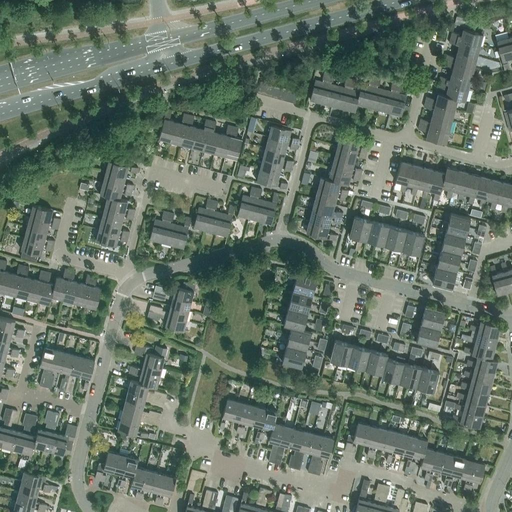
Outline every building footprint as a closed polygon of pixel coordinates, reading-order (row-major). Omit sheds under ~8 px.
[(456,16),(455,24),(465,26),(465,25),(467,20),(467,19),(456,16)] [(465,25),(465,26),(473,28),(474,22),(475,21),(467,19),(467,20),(465,25)] [(463,28),(460,40),(480,45),(483,34),(463,28)] [(496,41),(502,60),(511,57),(511,52),(508,37),(496,41)] [(460,40),(457,51),(477,56),(480,45),(460,40)] [(457,51),(454,62),(474,67),(477,56),(457,51)] [(454,62),(451,73),(471,78),(474,67),(454,62)] [(451,73),(448,84),(468,89),(471,78),(451,73)] [(321,102),(326,82),(315,79),(310,99),(321,102)] [(257,93),(263,94),(267,83),(260,81),(257,93)] [(326,82),(321,102),(332,105),(337,85),(326,82)] [(267,83),(263,94),(270,96),(273,84),(267,83)] [(356,103),(357,103),(367,106),(372,86),(361,83),(359,91),(356,103)] [(273,84),(270,96),(276,98),(279,86),(273,84)] [(448,84),(445,95),(457,98),(465,101),(468,89),(448,84)] [(337,85),(332,105),(343,108),(348,88),(337,85)] [(279,86),(276,98),(282,99),(285,88),(279,86)] [(372,86),(367,106),(379,109),(384,89),(372,86)] [(285,88),(282,99),(288,101),(291,90),(285,88)] [(348,88),(343,108),(355,111),(357,103),(356,103),(359,91),(348,88)] [(384,89),(379,109),(390,112),(395,92),(384,89)] [(291,90),(288,101),(294,103),(298,91),(291,90)] [(395,92),(390,112),(401,115),(406,95),(395,92)] [(504,100),(509,101),(511,100),(511,92),(503,95),(504,100)] [(438,93),(435,104),(454,109),(457,98),(445,95),(438,93)] [(435,104),(432,115),(451,120),(454,109),(435,104)] [(432,115),(429,126),(448,131),(451,120),(432,115)] [(163,118),(162,123),(158,138),(159,138),(170,141),(175,121),(163,118)] [(175,121),(170,141),(181,144),(186,124),(175,121)] [(186,124),(181,144),(192,146),(197,127),(186,124)] [(271,125),(268,136),(288,141),(291,130),(271,125)] [(429,126),(426,138),(445,143),(448,131),(429,126)] [(197,127),(192,146),(203,149),(208,130),(197,127)] [(208,130),(203,149),(214,152),(219,133),(208,130)] [(219,133),(214,152),(225,155),(230,136),(219,133)] [(337,145),(357,150),(360,139),(340,134),(337,145)] [(230,136),(225,155),(236,158),(242,139),(230,136)] [(265,147),(285,152),(288,141),(268,136),(265,147)] [(357,150),(337,145),(334,156),(354,161),(357,150)] [(282,163),(285,152),(265,147),(262,158),(282,163)] [(310,149),(307,160),(313,162),(316,151),(310,149)] [(354,161),(334,156),(331,167),(351,172),(354,161)] [(282,163),(262,158),(259,169),(279,174),(282,163)] [(108,160),(105,171),(125,176),(128,165),(108,160)] [(404,191),(406,184),(411,164),(400,161),(395,181),(401,182),(399,190),(404,191)] [(411,164),(406,184),(412,185),(410,193),(415,194),(417,186),(422,167),(411,164)] [(240,165),(237,175),(244,177),(246,169),(249,170),(249,167),(240,165)] [(351,172),(331,167),(328,178),(340,182),(348,184),(351,172)] [(422,167),(417,186),(423,188),(421,196),(422,196),(426,197),(428,189),(433,170),(422,167)] [(446,167),(444,173),(445,173),(441,186),(447,188),(445,196),(450,197),(452,189),(457,170),(446,167)] [(256,181),(276,186),(279,175),(279,174),(259,169),(256,181)] [(433,170),(428,189),(434,191),(432,199),(437,200),(439,192),(440,192),(441,186),(445,173),(444,173),(433,170)] [(457,170),(452,189),(459,191),(457,199),(461,200),(463,192),(469,173),(457,170)] [(125,176),(105,171),(103,182),(122,187),(125,176)] [(469,173),(463,192),(470,194),(468,202),(472,203),(475,195),(480,176),(469,173)] [(337,193),(340,182),(328,178),(321,176),(318,188),(337,193)] [(480,176),(475,195),(481,197),(479,205),(483,206),(485,198),(491,179),(480,176)] [(491,179),(485,198),(492,200),(490,208),(494,209),(497,201),(502,182),(491,179)] [(89,184),(81,182),(79,188),(87,190),(89,184)] [(100,194),(107,196),(107,195),(119,198),(122,187),(103,182),(100,194)] [(511,184),(502,182),(497,201),(503,203),(501,211),(505,212),(507,204),(511,186),(511,184)] [(337,193),(318,188),(315,199),(334,204),(337,193)] [(248,217),(254,197),(242,194),(237,214),(248,217)] [(127,200),(119,198),(107,195),(107,196),(104,207),(124,212),(127,200)] [(248,217),(259,220),(265,200),(254,197),(248,217)] [(334,204),(315,199),(312,210),(331,215),(334,204)] [(276,203),(265,200),(259,220),(271,223),(276,203)] [(52,209),(33,204),(30,216),(49,221),(52,209)] [(104,207),(102,217),(121,223),(124,212),(104,207)] [(204,229),(209,209),(198,207),(193,226),(204,229)] [(209,209),(204,229),(215,232),(221,212),(209,209)] [(331,215),(312,210),(309,221),(328,226),(331,215)] [(232,215),(221,212),(215,232),(227,235),(232,215)] [(467,227),(470,217),(450,212),(448,222),(467,227)] [(30,216),(27,227),(46,232),(49,221),(30,216)] [(358,238),(363,218),(354,216),(349,235),(358,238)] [(118,234),(121,223),(102,217),(99,228),(118,234)] [(363,218),(358,238),(366,240),(372,220),(363,218)] [(161,241),(166,222),(154,219),(149,238),(161,241)] [(372,220),(366,240),(375,242),(380,223),(372,220)] [(328,226),(309,221),(306,232),(325,237),(328,226)] [(166,222),(161,241),(172,244),(177,224),(166,222)] [(467,227),(448,222),(445,230),(465,235),(467,227)] [(380,223),(375,242),(384,245),(389,225),(380,223)] [(177,224),(172,244),(183,247),(188,227),(177,224)] [(389,225),(384,245),(393,247),(398,227),(389,225)] [(43,243),(46,232),(27,227),(24,238),(43,243)] [(398,227),(393,247),(401,249),(406,230),(398,227)] [(118,234),(99,228),(96,240),(115,245),(118,234)] [(406,230),(401,249),(410,251),(415,232),(406,230)] [(465,235),(445,230),(443,239),(463,244),(465,235)] [(419,254),(419,253),(424,234),(415,232),(410,251),(419,254)] [(21,249),(22,250),(21,256),(36,260),(38,254),(40,254),(43,243),(24,238),(21,249)] [(463,244),(443,239),(441,248),(461,253),(463,244)] [(461,253),(441,248),(439,256),(458,261),(461,253)] [(458,261),(439,256),(436,265),(456,270),(458,261)] [(503,271),(508,291),(511,289),(511,268),(507,270),(505,262),(500,263),(503,271)] [(456,270),(436,265),(434,274),(454,279),(456,270)] [(494,265),(489,266),(492,274),(491,274),(496,294),(508,291),(503,271),(496,273),(494,265)] [(0,290),(5,292),(10,272),(0,269),(0,290)] [(295,281),(314,286),(317,277),(297,271),(295,281)] [(10,272),(5,292),(16,295),(21,275),(10,272)] [(454,279),(434,274),(432,283),(452,288),(454,279)] [(16,295),(27,298),(32,278),(21,275),(16,295)] [(51,296),(62,299),(67,279),(56,276),(54,284),(51,296)] [(43,281),(32,278),(27,298),(38,301),(43,281)] [(62,299),(73,302),(78,282),(67,279),(62,299)] [(43,281),(38,301),(49,304),(51,296),(54,284),(43,281)] [(154,291),(191,300),(195,284),(183,281),(182,287),(176,285),(174,292),(172,292),(167,290),(167,288),(155,285),(154,291)] [(292,289),(312,294),(314,286),(295,281),(292,289)] [(78,282),(73,302),(84,305),(89,285),(78,282)] [(89,285),(84,305),(96,308),(100,293),(101,288),(89,285)] [(290,298),(310,303),(312,294),(292,289),(290,298)] [(191,300),(154,291),(152,296),(164,300),(165,297),(170,299),(170,298),(172,299),(170,306),(188,310),(191,300)] [(288,307),(307,312),(310,303),(290,298),(288,307)] [(150,304),(148,310),(186,320),(188,310),(170,306),(168,312),(166,312),(167,311),(161,310),(162,308),(150,304)] [(442,320),(445,310),(425,305),(423,314),(442,320)] [(286,315),(305,321),(307,312),(288,307),(286,315)] [(186,320),(148,310),(147,316),(159,319),(160,317),(165,318),(167,319),(165,326),(183,330),(186,320)] [(440,328),(442,320),(423,314),(420,323),(440,328)] [(13,327),(15,320),(0,315),(0,326),(23,333),(24,329),(15,327),(13,327)] [(303,329),(305,321),(286,315),(283,325),(291,327),(291,326),(303,329)] [(500,325),(481,320),(479,326),(471,324),(469,329),(472,330),(497,336),(500,325)] [(438,337),(440,328),(420,323),(418,332),(438,337)] [(22,337),(23,333),(0,326),(0,337),(9,340),(11,333),(13,334),(22,337)] [(291,326),(291,327),(289,335),(308,340),(311,331),(303,329),(291,326)] [(468,335),(467,340),(475,342),(494,347),(497,336),(472,330),(470,336),(468,335)] [(418,332),(416,341),(435,346),(438,337),(418,332)] [(308,340),(289,335),(286,344),(306,349),(308,340)] [(8,347),(9,340),(0,337),(0,348),(18,353),(19,349),(10,347),(8,347)] [(334,340),(329,359),(338,362),(344,342),(334,340)] [(344,342),(338,362),(347,364),(352,345),(344,342)] [(475,342),(473,349),(465,346),(464,351),(472,353),(471,354),(477,355),(491,358),(494,347),(475,342)] [(144,362),(161,367),(166,347),(156,345),(154,353),(151,353),(153,347),(137,343),(134,353),(143,355),(145,355),(144,362)] [(306,349),(286,344),(284,352),(304,358),(306,349)] [(352,345),(347,364),(356,366),(361,347),(352,345)] [(44,366),(42,373),(39,385),(45,386),(54,349),(44,347),(40,365),(44,366)] [(361,347),(356,366),(365,369),(370,349),(361,347)] [(17,356),(18,353),(0,348),(0,358),(4,360),(6,353),(8,354),(17,356)] [(54,349),(45,386),(51,388),(54,376),(51,375),(53,370),(53,368),(60,370),(64,352),(54,349)] [(370,349),(365,369),(373,371),(378,351),(370,349)] [(373,371),(382,373),(386,358),(388,354),(378,351),(373,371)] [(64,352),(60,370),(66,372),(66,374),(65,374),(64,379),(62,378),(59,390),(64,391),(74,354),(64,352)] [(282,362),(301,367),(304,358),(284,352),(282,362)] [(74,354),(64,391),(70,393),(74,381),(71,380),(73,375),(72,375),(73,373),(79,375),(84,357),(74,354)] [(477,355),(476,361),(468,359),(466,364),(474,366),(494,371),(497,360),(491,358),(477,355)] [(84,357),(79,375),(86,377),(86,379),(85,379),(83,388),(87,389),(94,360),(84,357)] [(3,366),(4,360),(0,358),(0,369),(13,373),(14,369),(5,367),(3,366)] [(382,373),(381,377),(390,380),(395,360),(386,358),(382,373)] [(395,360),(390,380),(399,382),(404,362),(395,360)] [(161,367),(144,362),(142,368),(140,368),(131,365),(130,369),(159,376),(161,367)] [(404,362),(399,382),(407,384),(412,364),(404,362)] [(412,364),(407,384),(416,386),(421,367),(412,364)] [(474,366),(473,372),(465,370),(464,375),(471,377),(491,382),(494,371),(474,366)] [(421,367),(416,386),(425,389),(430,369),(421,367)] [(159,376),(130,369),(129,372),(138,375),(140,375),(138,382),(148,384),(148,385),(156,387),(159,376)] [(430,369),(425,389),(434,391),(439,371),(430,369)] [(471,377),(470,383),(462,381),(461,386),(469,388),(488,393),(491,382),(471,377)] [(138,382),(131,379),(128,390),(165,399),(166,393),(154,390),(154,393),(149,391),(147,391),(148,385),(148,384),(138,382)] [(9,389),(8,389),(0,386),(0,396),(6,398),(9,389)] [(459,392),(458,397),(466,399),(485,404),(487,397),(488,395),(488,393),(469,388),(467,394),(459,392)] [(165,399),(128,390),(125,399),(143,404),(145,397),(147,398),(152,400),(151,402),(163,405),(165,399)] [(226,417),(233,419),(237,401),(227,398),(219,427),(223,428),(226,419),(225,419),(226,417)] [(143,404),(125,399),(123,409),(160,419),(161,413),(149,410),(149,412),(144,411),(142,411),(143,404)] [(456,403),(455,408),(463,410),(482,415),(484,410),(484,408),(485,404),(466,399),(464,405),(456,403)] [(236,432),(239,433),(247,403),(237,401),(233,419),(239,421),(239,423),(238,422),(236,432)] [(246,422),(252,424),(257,406),(247,403),(239,433),(243,433),(245,424),(246,422)] [(256,437),(259,438),(267,409),(257,406),(252,424),(259,426),(258,428),(256,437)] [(0,426),(0,445),(2,446),(11,409),(5,407),(2,419),(5,420),(3,425),(4,425),(3,427),(0,426)] [(17,410),(11,409),(2,446),(12,448),(16,430),(10,429),(10,427),(12,422),(14,422),(17,410)] [(160,419),(123,409),(120,419),(138,424),(139,420),(158,425),(160,419)] [(270,435),(272,429),(274,423),(277,411),(267,409),(259,438),(262,439),(263,439),(264,434),(270,435)] [(38,428),(36,436),(33,446),(34,446),(43,448),(53,411),(47,410),(44,422),(46,423),(45,428),(45,430),(38,428)] [(453,414),(452,419),(460,421),(460,422),(479,427),(479,426),(481,421),(481,419),(482,415),(463,410),(461,416),(453,414)] [(59,413),(53,411),(43,448),(53,451),(58,433),(51,431),(52,429),(53,424),(56,425),(59,413)] [(23,432),(16,430),(12,448),(21,451),(31,414),(25,412),(22,424),(24,425),(23,430),(23,432)] [(37,415),(31,414),(21,451),(32,454),(34,446),(33,446),(36,436),(29,434),(30,432),(31,427),(34,428),(37,415)] [(138,424),(120,419),(118,429),(147,437),(148,433),(139,431),(138,431),(136,430),(138,424)] [(344,449),(345,450),(354,452),(356,443),(356,440),(363,442),(368,424),(357,422),(354,435),(348,433),(345,443),(344,448),(344,449)] [(272,429),(270,435),(269,441),(273,442),(271,449),(268,460),(268,461),(274,462),(284,425),(274,423),(272,429)] [(77,426),(76,426),(67,424),(65,433),(65,435),(58,433),(53,451),(63,454),(67,441),(73,442),(77,426)] [(368,424),(363,442),(370,444),(369,446),(366,455),(370,456),(378,427),(368,424)] [(289,446),(294,428),(284,425),(274,462),(280,464),(285,445),(289,446)] [(378,427),(370,456),(373,457),(376,448),(375,448),(376,446),(383,447),(387,429),(378,427)] [(291,454),(288,465),(288,466),(294,468),(303,431),(294,428),(289,446),(295,448),(295,450),(293,455),(291,454)] [(387,429),(383,447),(389,449),(389,451),(388,451),(386,460),(390,461),(397,432),(387,429)] [(309,451),(313,433),(303,431),(294,468),(300,469),(303,457),(305,450),(309,451)] [(397,432),(390,461),(393,462),(396,453),(395,453),(396,451),(402,453),(407,435),(397,432)] [(312,452),(311,459),(308,471),(313,473),(323,436),(313,433),(309,451),(312,452)] [(407,435),(402,453),(409,454),(408,456),(406,466),(409,466),(417,437),(407,435)] [(319,474),(320,474),(323,462),(320,462),(321,457),(322,455),(329,456),(333,438),(323,436),(313,473),(319,474)] [(417,437),(409,466),(413,467),(415,458),(416,456),(422,458),(425,448),(427,440),(417,437)] [(422,458),(420,466),(427,467),(426,469),(424,478),(427,479),(435,450),(425,448),(422,458)] [(435,450),(427,479),(431,480),(433,471),(433,469),(440,471),(445,453),(435,450)] [(104,464),(99,462),(98,462),(94,478),(104,481),(106,472),(107,470),(113,471),(118,453),(108,451),(104,464)] [(118,453),(113,471),(120,473),(119,475),(117,484),(120,485),(128,456),(118,453)] [(445,453),(440,471),(447,473),(446,475),(443,484),(447,485),(455,455),(445,453)] [(455,455),(447,485),(451,485),(453,476),(453,474),(460,476),(464,458),(455,455)] [(128,456),(120,485),(124,486),(125,483),(131,484),(133,476),(133,477),(136,466),(138,459),(128,456)] [(464,458),(460,476),(466,478),(466,480),(463,489),(467,490),(474,461),(464,458)] [(474,461),(467,490),(470,491),(473,482),(472,481),(473,479),(480,481),(485,463),(474,461)] [(133,476),(131,484),(138,486),(137,488),(134,497),(138,498),(146,469),(136,466),(133,477),(133,476)] [(146,469),(138,498),(142,499),(144,490),(144,488),(151,490),(156,472),(146,469)] [(24,470),(21,480),(50,488),(51,485),(47,483),(47,482),(45,482),(46,476),(24,470)] [(156,472),(151,490),(157,491),(157,493),(154,502),(158,503),(165,474),(156,472)] [(163,495),(164,493),(171,495),(176,477),(165,474),(158,503),(161,504),(164,495),(163,495)] [(370,480),(364,479),(354,511),(365,511),(369,500),(365,499),(370,480)] [(21,480),(19,490),(37,495),(38,488),(40,489),(49,492),(50,488),(21,480)] [(369,500),(365,511),(376,511),(384,484),(378,482),(375,494),(373,501),(369,500)] [(384,484),(376,511),(386,511),(389,506),(385,505),(390,486),(384,484)] [(260,487),(255,506),(251,505),(248,511),(259,511),(266,488),(260,487)] [(268,502),(272,490),(266,488),(259,511),(269,511),(270,510),(264,508),(264,506),(265,506),(266,501),(268,502)] [(404,489),(398,488),(393,507),(389,506),(386,511),(397,511),(401,497),(402,497),(404,489)] [(201,508),(198,507),(197,507),(195,511),(206,511),(212,491),(206,489),(201,508)] [(19,490),(16,500),(45,508),(46,505),(46,504),(37,502),(35,502),(37,495),(19,490)] [(206,511),(215,511),(213,511),(215,504),(218,492),(212,491),(206,511)] [(243,491),(242,498),(237,511),(248,511),(251,505),(244,503),(245,501),(247,492),(243,491)] [(279,492),(276,504),(275,511),(270,510),(269,511),(280,511),(285,494),(279,492)] [(195,511),(197,507),(191,506),(191,503),(191,504),(194,494),(190,494),(184,511),(195,511)] [(227,511),(232,496),(226,494),(221,511),(227,511)] [(284,511),(286,507),(288,507),(291,495),(285,494),(280,511),(284,511)] [(234,511),(238,498),(232,496),(227,511),(234,511)] [(407,498),(402,497),(401,497),(397,511),(401,511),(402,510),(404,510),(407,498)] [(16,500),(14,510),(21,511),(32,511),(33,508),(35,509),(44,511),(45,508),(16,500)] [(418,511),(421,502),(415,501),(412,511),(418,511)] [(425,511),(427,504),(421,502),(418,511),(425,511)]
